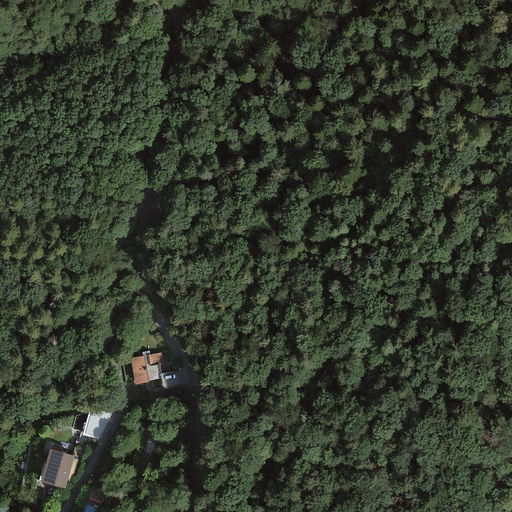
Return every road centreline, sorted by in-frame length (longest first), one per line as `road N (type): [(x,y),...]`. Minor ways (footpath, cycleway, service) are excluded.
road 1 (residential): [(150,194),(138,196),(128,216),(113,299),(119,416),(70,511)]
road 2 (residential): [(150,194),(157,202),(141,253),(145,290),(190,372),(190,511)]
road 3 (unclassified): [(165,0),(179,33),(176,79),(150,194)]
